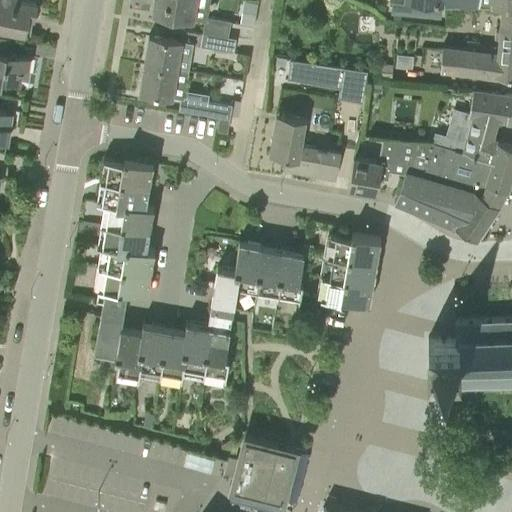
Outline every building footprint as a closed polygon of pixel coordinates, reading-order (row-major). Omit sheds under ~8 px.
[(0,0),(0,26),(30,31),(35,0),(0,0)] [(154,0),(153,11),(194,18),(204,20),(202,32),(227,36),(230,20),(230,19),(206,15),(208,0),(154,0)] [(247,0),(242,0),(239,21),(253,24),(257,2),(247,0)] [(392,0),(391,10),(440,15),(441,3),(476,5),(477,0),(392,0)] [(442,44),(440,69),(496,76),(496,74),(511,75),(511,7),(500,6),(499,19),(499,22),(498,28),(495,28),(494,38),(498,38),(497,44),(479,42),(479,40),(466,39),(466,46),(442,44)] [(202,32),(200,45),(233,51),(236,37),(227,36),(202,32)] [(148,34),(144,62),(177,68),(182,40),(148,34)] [(0,36),(0,83),(1,84),(1,80),(19,83),(22,67),(28,68),(30,56),(9,52),(11,39),(0,36)] [(287,57),(277,55),(275,63),(285,65),(287,57)] [(362,100),(368,68),(290,57),(287,77),(339,86),(337,96),(362,100)] [(144,63),(139,91),(172,97),(172,96),(177,68),(144,62),(144,63)] [(379,63),(379,77),(392,77),(392,63),(379,63)] [(451,123),(444,144),(463,149),(463,148),(492,157),(484,179),(507,187),(511,169),(511,141),(497,137),(492,136),(497,118),(509,120),(511,120),(511,92),(486,89),(476,87),(471,115),(455,110),(454,115),(447,113),(445,121),(451,123)] [(178,106),(178,108),(180,109),(200,112),(219,115),(229,117),(231,103),(207,99),(184,95),(183,98),(180,97),(178,106)] [(0,140),(7,141),(11,120),(12,110),(6,109),(0,108),(0,140)] [(281,113),(274,153),(285,155),(284,160),(319,166),(318,174),(336,177),(340,148),(302,142),(306,117),(281,113)] [(219,115),(216,129),(227,131),(229,117),(219,115)] [(353,155),(347,187),(376,192),(379,176),(388,177),(391,158),(409,161),(416,141),(374,136),(370,158),(353,155)] [(409,161),(394,200),(418,209),(455,225),(476,237),(498,203),(507,187),(484,179),(492,157),(463,148),(463,149),(444,144),(434,141),(433,143),(421,141),(416,141),(409,161)] [(109,157),(105,180),(120,182),(120,178),(150,183),(153,164),(153,161),(124,156),(123,160),(109,157)] [(99,179),(95,200),(104,202),(104,201),(124,204),(124,200),(146,204),(146,203),(150,183),(120,178),(120,182),(105,180),(99,179)] [(104,202),(100,222),(120,225),(121,222),(150,226),(153,204),(146,203),(146,204),(124,200),(124,204),(104,201),(104,202)] [(100,222),(96,243),(102,244),(111,246),(116,247),(124,248),(125,244),(146,248),(146,247),(150,226),(121,222),(120,225),(100,222)] [(335,233),(332,254),(347,256),(348,252),(376,257),(380,236),(351,231),(350,235),(335,233)] [(238,239),(234,268),(239,269),(235,289),(236,289),(236,287),(237,282),(258,286),(261,272),(257,271),(262,243),(238,239)] [(262,243),(257,271),(261,272),(258,286),(257,291),(259,300),(272,302),(276,295),(278,295),(279,290),(282,276),(277,275),(282,247),(262,243)] [(111,246),(106,266),(121,268),(121,264),(151,269),(154,248),(146,247),(146,248),(125,244),(124,248),(116,247),(111,246)] [(282,247),(277,275),(282,276),(279,290),(300,294),(303,279),(299,279),(303,251),(303,250),(282,247)] [(332,254),(329,275),(344,277),(345,274),(373,279),(376,257),(348,252),(347,256),(332,254)] [(104,276),(102,287),(117,289),(118,285),(128,286),(128,288),(147,292),(151,269),(121,264),(121,268),(106,266),(104,276)] [(210,305),(206,323),(229,327),(230,320),(232,309),(232,308),(236,289),(235,289),(239,269),(234,268),(217,265),(213,288),(210,305)] [(329,275),(325,298),(329,298),(331,299),(340,300),(341,296),(353,298),(369,301),(373,279),(345,274),(344,277),(329,275)] [(94,344),(93,350),(115,354),(119,324),(121,325),(125,304),(127,288),(128,288),(128,286),(118,285),(117,289),(102,287),(98,286),(97,288),(96,299),(102,300),(94,344)] [(442,335),(428,336),(428,367),(442,367),(447,367),(456,366),(456,380),(456,382),(456,383),(511,381),(511,315),(458,318),(455,318),(456,335),(442,335)] [(185,328),(181,348),(185,349),(184,357),(183,364),(204,368),(207,353),(203,352),(206,323),(186,319),(184,327),(185,328)] [(140,358),(138,367),(158,370),(162,354),(159,353),(164,324),(142,320),(141,328),(142,328),(138,349),(141,350),(140,358)] [(206,323),(203,352),(207,353),(204,368),(226,371),(227,361),(228,356),(224,355),(229,327),(206,323)] [(115,374),(114,380),(135,384),(136,378),(138,367),(140,358),(141,350),(138,349),(142,328),(141,328),(121,325),(119,324),(115,354),(118,354),(115,374)] [(158,370),(157,378),(180,381),(183,364),(184,357),(185,349),(181,348),(185,328),(184,327),(164,324),(159,353),(162,354),(158,370)] [(228,454),(224,471),(231,473),(235,474),(233,484),(282,497),(295,447),(246,435),(240,457),(228,454)] [(237,453),(241,439),(235,437),(225,443),(223,450),(237,453)]
